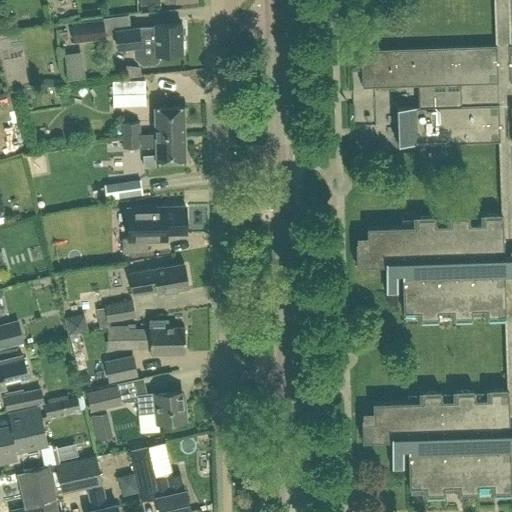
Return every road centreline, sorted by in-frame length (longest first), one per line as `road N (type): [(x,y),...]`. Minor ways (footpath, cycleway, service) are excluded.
road 1 (residential): [(286,375),(225,368),(214,0)]
road 2 (secondary): [(286,375),(273,0)]
road 3 (secondary): [(291,511),(286,375)]
